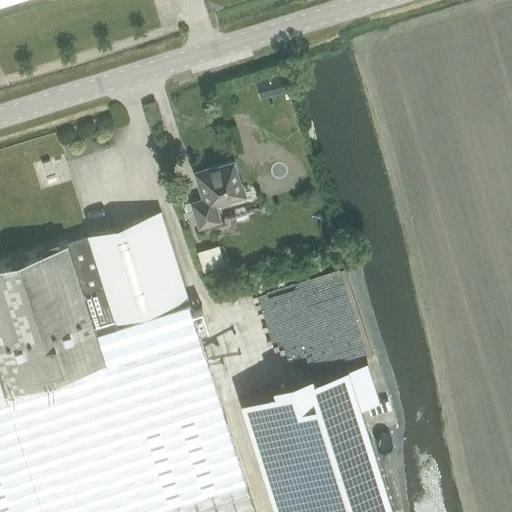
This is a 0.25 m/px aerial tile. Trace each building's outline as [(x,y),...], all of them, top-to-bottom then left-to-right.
[(191,201),(199,226),(220,220),(215,203),(244,194),(234,160),(195,172),(203,197),(191,201)] [(95,229),(87,231),(88,234),(88,235),(114,320),(187,297),(160,211),(96,231),(95,229)] [(0,375),(5,391),(105,360),(96,330),(116,324),(114,320),(88,235),(67,241),(0,261),(0,375)] [(5,391),(0,392),(0,511),(255,511),(245,479),(222,405),(189,301),(116,324),(96,330),(105,360),(5,391)] [(366,358),(241,398),(277,511),(393,511),(369,434),(359,404),(378,398),(366,358)]
